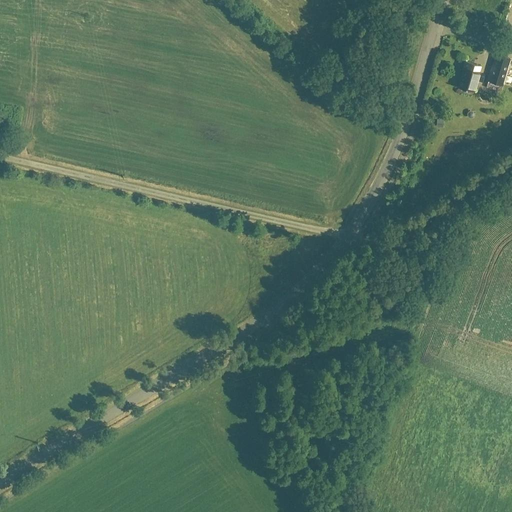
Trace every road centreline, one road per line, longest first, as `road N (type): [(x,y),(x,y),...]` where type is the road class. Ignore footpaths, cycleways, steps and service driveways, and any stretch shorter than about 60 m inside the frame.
road 1 (tertiary): [(440,0),(390,158),(366,207),(317,271),(235,338),(0,479)]
road 2 (track): [(511,167),(397,236),(374,244),(344,240)]
